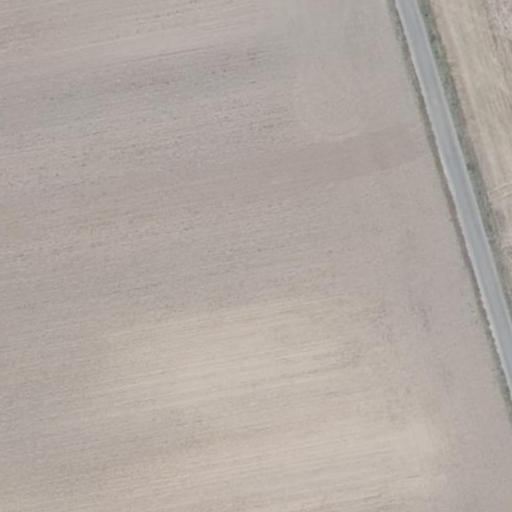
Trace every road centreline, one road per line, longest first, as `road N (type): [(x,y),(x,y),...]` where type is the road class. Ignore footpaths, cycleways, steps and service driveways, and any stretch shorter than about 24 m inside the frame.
road 1 (track): [(0,100),(428,19)]
road 2 (unclassified): [(423,0),(511,302)]
